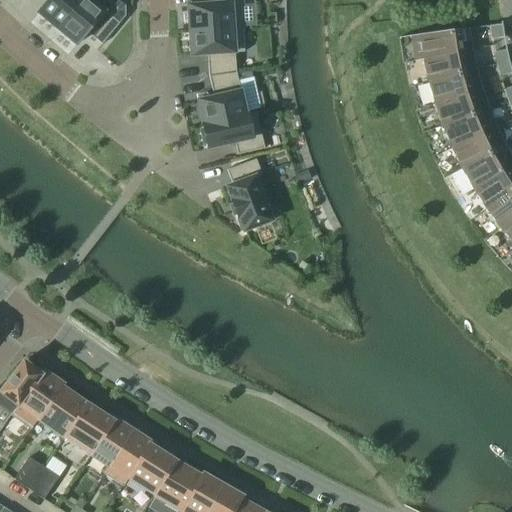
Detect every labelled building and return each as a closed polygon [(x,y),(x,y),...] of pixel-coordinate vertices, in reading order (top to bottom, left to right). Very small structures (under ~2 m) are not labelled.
[(81,0),(47,0),(48,1),(38,13),(57,29),(81,0)] [(101,26),(96,22),(104,12),(119,24),(125,16),(125,6),(117,0),(111,0),(109,3),(105,0),(81,0),(57,29),(76,45),(86,33),(92,37),(101,26)] [(187,6),(189,31),(242,27),(240,0),(203,0),(204,5),(187,6)] [(119,24),(104,12),(96,22),(101,26),(92,37),(101,45),(119,24)] [(489,26),(490,27),(492,39),(504,37),(504,38),(504,37),(502,25),(489,26)] [(244,52),(242,27),(189,31),(191,56),(207,55),(209,76),(236,72),(234,53),(244,52)] [(416,61),(473,50),(469,29),(412,36),(412,38),(416,61)] [(496,65),(509,61),(507,49),(506,49),(506,50),(494,52),(496,65)] [(428,82),(477,70),(473,50),(416,61),(416,62),(424,60),(428,82)] [(496,65),(500,77),(511,73),(511,74),(511,73),(511,71),(509,61),(496,65)] [(477,70),(428,82),(435,105),(483,89),(477,70)] [(209,76),(213,97),(198,101),(203,125),(202,125),(202,126),(256,113),(256,112),(245,115),(236,72),(209,76)] [(483,89),(435,105),(443,127),(489,108),(483,89)] [(489,108),(443,127),(452,148),(497,127),(489,108)] [(203,129),(199,130),(203,145),(207,145),(208,149),(235,143),(237,155),(264,149),(256,113),(202,126),(203,129)] [(497,127),(452,148),(462,169),(506,146),(502,137),(497,127)] [(511,155),(506,146),(462,169),(473,190),(511,165),(511,155)] [(238,219),(238,218),(238,219),(236,220),(241,232),(243,231),(243,232),(271,221),(255,178),(261,176),(255,160),(227,171),(232,185),(226,187),(231,200),(231,201),(238,219)] [(511,165),(473,190),(486,209),(511,191),(511,165)] [(298,184),(310,180),(311,179),(308,170),(307,171),(295,175),(298,184)] [(511,191),(486,209),(500,228),(511,218),(511,191)] [(511,218),(500,228),(511,242),(511,218)] [(0,391),(0,403),(12,413),(45,371),(42,375),(23,361),(0,392),(0,391)] [(45,371),(12,413),(13,414),(19,406),(38,419),(63,384),(45,371)] [(63,384),(38,419),(65,437),(87,404),(62,387),(64,384),(63,384)] [(87,404),(65,437),(92,455),(114,419),(114,418),(112,421),(87,404)] [(114,419),(92,455),(109,466),(105,473),(133,430),(114,419)] [(133,430),(105,473),(124,485),(151,442),(133,430)] [(0,432),(0,457),(12,440),(0,432)] [(151,442),(124,485),(129,479),(155,496),(176,462),(164,454),(166,452),(155,445),(153,447),(150,445),(152,443),(151,442)] [(53,456),(45,468),(20,449),(4,469),(44,498),(67,466),(53,456)] [(176,462),(155,496),(182,511),(181,511),(182,511),(204,474),(203,474),(202,477),(176,462)] [(204,474),(182,511),(207,511),(223,485),(204,474)] [(223,485),(207,511),(232,511),(242,496),(223,485)] [(242,496),(232,511),(263,511),(241,499),(242,497),(242,496)]
